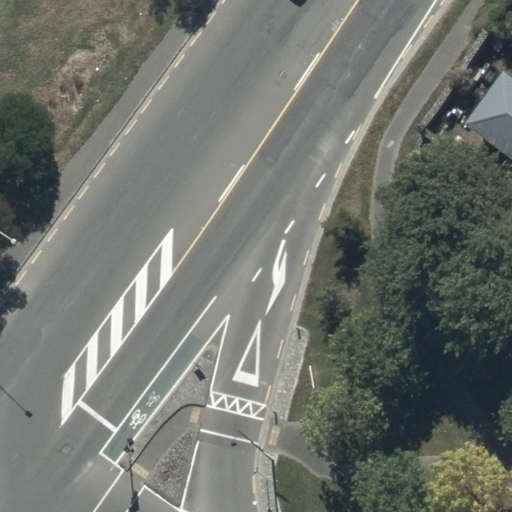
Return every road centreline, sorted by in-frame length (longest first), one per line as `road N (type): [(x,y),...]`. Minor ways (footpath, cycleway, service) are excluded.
road 1 (secondary): [(0,481),(320,52)]
road 2 (secondary): [(320,52),(232,423),(224,511)]
